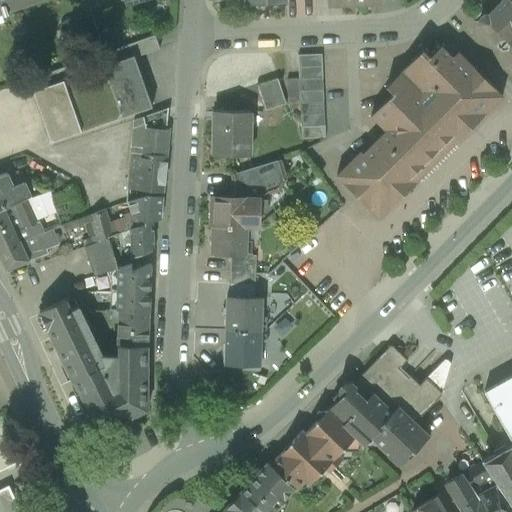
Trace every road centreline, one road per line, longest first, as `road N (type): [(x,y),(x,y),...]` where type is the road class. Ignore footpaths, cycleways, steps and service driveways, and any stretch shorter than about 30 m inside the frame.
road 1 (residential): [(207,452),(182,397),(172,348),(192,41)]
road 2 (residential): [(456,0),(401,28),(192,41)]
road 3 (tertiary): [(390,301),(268,424),(207,452)]
road 4 (tertiary): [(123,511),(68,464),(0,323)]
road 5 (residential): [(475,370),(462,422),(428,468),(353,511)]
road 6 (tertiary): [(511,177),(390,301)]
